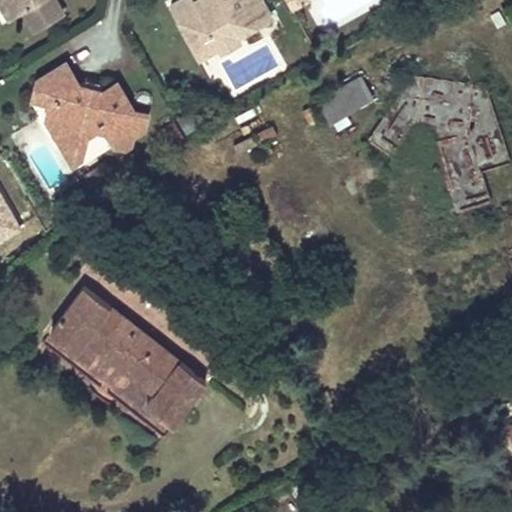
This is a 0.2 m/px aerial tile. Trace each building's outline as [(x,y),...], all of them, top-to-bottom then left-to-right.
[(9,0),(7,2),(5,0),(0,0),(14,20),(24,14),(15,0),(9,0)] [(5,0),(7,2),(9,0),(15,0),(24,14),(46,0),(5,0)] [(176,0),(173,2),(203,55),(222,45),(240,34),(259,24),(256,17),(272,8),(267,0),(176,0)] [(272,8),(256,17),(259,24),(276,14),(272,8)] [(240,34),(222,45),(225,49),(242,39),(240,34)] [(53,120),(63,136),(70,132),(78,134),(84,143),(96,136),(105,130),(114,133),(122,146),(130,148),(137,144),(138,138),(152,130),(155,115),(143,112),(141,113),(135,104),(137,102),(124,82),(112,90),(86,84),(72,63),(44,80),(40,101),(57,105),(53,120)] [(332,119),(334,118),(347,111),(376,95),(364,75),(321,99),(332,119)] [(347,111),(334,118),(339,127),(352,120),(347,111)] [(89,159),(96,136),(84,143),(78,134),(70,132),(63,136),(81,165),(89,159)] [(0,236),(25,222),(0,181),(0,236)] [(81,288),(51,326),(77,347),(86,336),(155,388),(147,399),(173,419),(202,381),(81,288)] [(430,407),(400,425),(416,451),(446,432),(430,407)]
